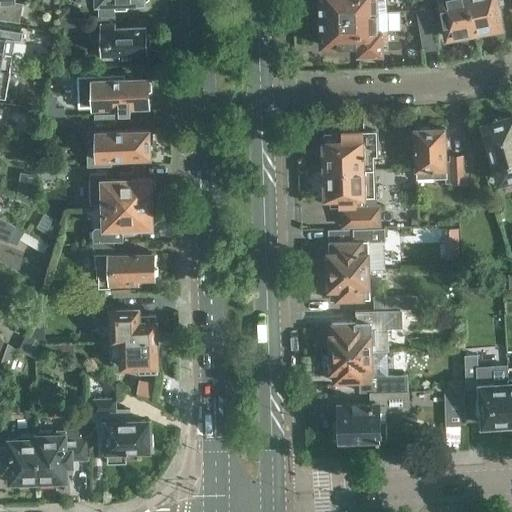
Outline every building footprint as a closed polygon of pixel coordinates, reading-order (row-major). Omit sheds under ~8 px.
[(0,0),(0,18),(20,21),(23,2),(14,0),(0,0)] [(126,8),(126,1),(145,0),(144,0),(94,0),(95,2),(98,2),(99,16),(114,15),(114,16),(116,16),(115,8),(126,8)] [(319,0),(320,11),(386,9),(386,0),(319,0)] [(474,31),(468,0),(441,0),(442,3),(440,4),(444,25),(445,24),(448,36),(474,31)] [(468,0),(474,31),(502,26),(499,14),(502,14),(499,0),(468,0)] [(431,8),(418,10),(424,50),(438,48),(431,8)] [(386,9),(320,11),(321,44),(358,42),(359,51),(382,50),(382,41),(388,41),(387,30),(400,30),(400,10),(387,10),(386,9)] [(115,21),(114,16),(114,15),(99,16),(92,17),(93,24),(99,24),(101,53),(101,58),(119,57),(119,58),(130,57),(129,52),(146,51),(145,26),(115,28),(115,21)] [(0,66),(9,68),(14,38),(21,39),(22,30),(0,26),(0,66)] [(9,68),(0,66),(0,95),(5,96),(9,68)] [(124,72),(76,74),(77,107),(92,106),(92,108),(118,107),(119,110),(119,111),(130,110),(130,104),(148,103),(147,76),(124,77),(124,72)] [(52,93),(43,93),(41,113),(60,113),(59,105),(50,105),(52,93)] [(94,113),(94,125),(114,124),(114,112),(94,113)] [(501,178),(511,174),(511,115),(484,124),(501,178)] [(96,129),(96,147),(95,147),(91,149),(89,151),(88,151),(88,152),(87,156),(87,164),(111,164),(110,155),(149,154),(149,127),(96,129)] [(414,129),(416,177),(446,176),(446,182),(452,182),(464,182),(463,155),(451,155),(451,160),(446,160),(445,127),(414,129)] [(324,131),(325,169),(374,168),(374,155),(377,155),(377,139),(377,130),(363,130),(324,131)] [(37,137),(18,133),(16,143),(25,145),(24,149),(35,151),(37,137)] [(54,168),(36,168),(36,178),(55,178),(54,168)] [(374,168),(325,169),(326,199),(330,199),(330,206),(342,205),(343,225),(380,224),(379,197),(375,197),(374,168)] [(90,203),(102,203),(151,201),(150,176),(131,177),(130,170),(119,171),(120,177),(107,178),(106,172),(89,173),(90,203)] [(36,174),(21,172),(17,198),(31,206),(36,174)] [(96,228),(91,230),(91,242),(112,241),(123,241),(122,234),(133,233),(133,227),(152,226),(151,201),(102,203),(103,228),(96,228)] [(0,237),(10,241),(19,244),(25,228),(16,225),(16,224),(1,216),(0,215),(0,237)] [(63,222),(53,217),(45,232),(55,237),(57,237),(63,222)] [(329,241),(328,241),(329,252),(328,252),(329,270),(369,268),(368,241),(386,240),(385,227),(328,229),(329,241)] [(113,254),(112,241),(91,242),(92,254),(98,254),(99,286),(136,285),(136,279),(153,278),(152,252),(113,254)] [(369,268),(329,270),(330,299),(370,297),(369,268)] [(511,273),(503,273),(503,287),(511,286),(511,273)] [(106,305),(106,295),(79,296),(79,303),(84,303),(84,308),(95,307),(95,322),(98,325),(110,324),(111,340),(114,340),(156,338),(155,313),(138,314),(137,308),(111,309),(111,305),(106,305)] [(414,295),(373,297),(373,309),(398,308),(414,308),(414,295)] [(398,308),(373,309),(374,321),(399,320),(398,308)] [(370,321),(332,323),(332,333),(331,334),(331,351),(371,350),(370,321)] [(157,371),(156,338),(114,340),(114,351),(120,351),(121,366),(138,365),(138,372),(157,371)] [(8,343),(0,364),(0,372),(8,375),(17,349),(8,343)] [(371,350),(331,351),(332,369),(334,369),(334,380),(373,378),(371,350)] [(478,388),(479,395),(475,395),(476,415),(482,415),(483,424),(495,423),(498,427),(502,428),(505,426),(509,422),(511,422),(508,376),(495,377),(494,365),(476,366),(476,353),(465,353),(466,388),(478,388)] [(379,375),(380,391),(408,390),(407,373),(379,375)] [(465,388),(445,389),(446,426),(466,425),(465,388)] [(370,402),(338,403),(339,421),(334,421),(335,440),(387,438),(387,420),(380,420),(379,411),(409,410),(408,390),(380,391),(370,391),(370,402)] [(94,398),(94,411),(101,410),(102,434),(106,434),(107,461),(126,461),(126,453),(128,453),(127,450),(149,449),(148,419),(125,420),(125,408),(116,409),(116,397),(94,398)] [(36,429),(36,433),(38,483),(53,483),(53,479),(66,479),(66,468),(72,468),(71,459),(88,458),(86,416),(74,417),(74,423),(64,423),(64,432),(56,433),(56,428),(36,429)] [(0,464),(4,464),(4,472),(9,472),(9,481),(22,480),(23,484),(38,483),(36,433),(17,434),(17,438),(3,438),(3,442),(0,442),(0,464)]
